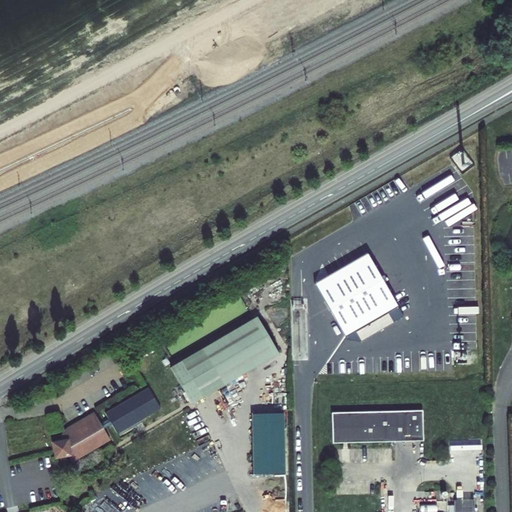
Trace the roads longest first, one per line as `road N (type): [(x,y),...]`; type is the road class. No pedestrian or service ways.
road 1 (secondary): [(472,114),(0,388)]
road 2 (track): [(0,131),(256,0)]
